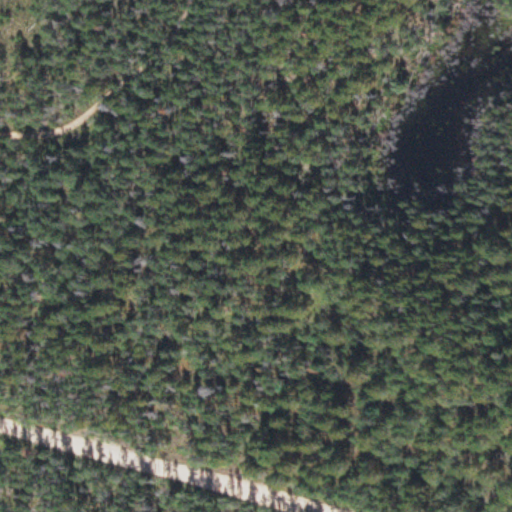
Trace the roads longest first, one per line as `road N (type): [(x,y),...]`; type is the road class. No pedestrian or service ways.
road 1 (residential): [(338,511),(0,427)]
road 2 (track): [(61,134),(172,35),(187,0)]
